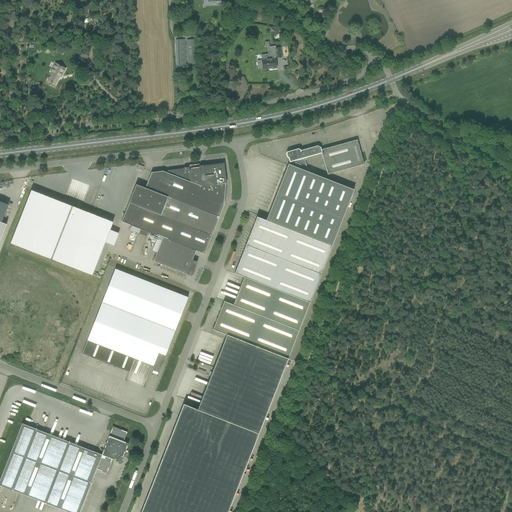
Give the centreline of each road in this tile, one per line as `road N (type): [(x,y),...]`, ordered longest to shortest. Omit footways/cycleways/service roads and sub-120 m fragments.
road 1 (unknown): [(359,108),(371,167),(229,511)]
road 2 (secondary): [(0,153),(263,119),(389,80)]
road 3 (unclassified): [(43,131),(280,100),(354,78),(374,56)]
road 4 (unclassified): [(156,425),(242,205),(236,140)]
road 5 (unclassified): [(0,172),(236,140)]
road 6 (unclassified): [(156,425),(0,365)]
road 7 (unknown): [(109,408),(101,428),(94,427),(17,394),(0,423)]
road 8 (unclassified): [(236,140),(371,104)]
road 9 (track): [(396,94),(511,167)]
road 10 (unclassified): [(374,56),(317,41),(267,0)]
